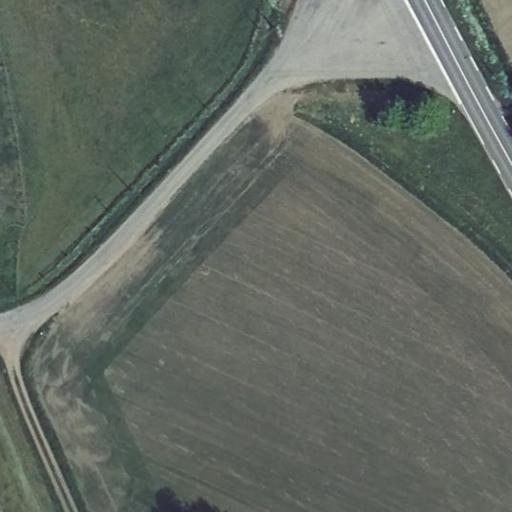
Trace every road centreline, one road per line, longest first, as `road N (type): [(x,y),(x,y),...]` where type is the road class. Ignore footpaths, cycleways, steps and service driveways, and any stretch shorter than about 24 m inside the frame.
road 1 (unclassified): [(0,323),(71,285),(345,0)]
road 2 (unclassified): [(0,325),(71,511)]
road 3 (tertiary): [(511,163),(424,0)]
